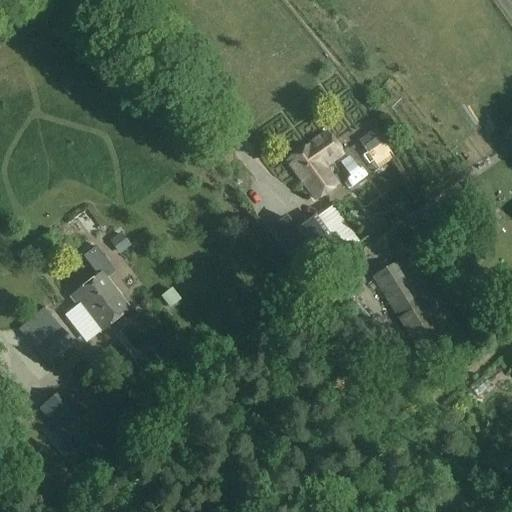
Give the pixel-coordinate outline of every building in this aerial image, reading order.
[(326,133),(286,161),(315,201),(336,186),(323,168),(341,155),(326,133)] [(373,151),(382,144),(374,133),(365,140),(373,151)] [(403,209),(412,202),(406,195),(398,202),(403,209)] [(316,226),(301,237),(323,268),(339,256),(316,226)] [(380,259),(397,243),(384,229),(367,245),(380,259)] [(121,253),(129,246),(120,235),(112,241),(121,253)] [(82,258),(98,278),(71,299),(89,322),(90,321),(100,334),(130,311),(106,280),(114,273),(95,248),(82,258)] [(397,263),(371,279),(426,366),(466,341),(437,295),(423,304),(397,263)] [(181,301),(173,290),(162,298),(171,309),(181,301)] [(77,350),(43,310),(18,331),(50,370),(70,353),(72,355),(77,350)] [(16,488),(37,511),(61,511),(100,479),(98,476),(112,463),(91,439),(94,436),(57,394),(0,443),(0,453),(24,481),(16,488)] [(511,485),(511,450),(493,465),(510,488),(511,485)]
